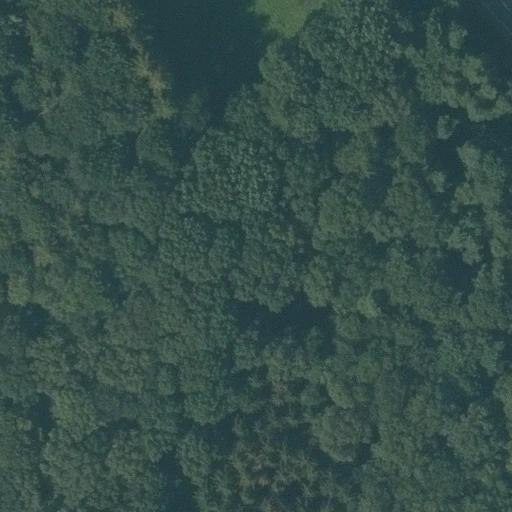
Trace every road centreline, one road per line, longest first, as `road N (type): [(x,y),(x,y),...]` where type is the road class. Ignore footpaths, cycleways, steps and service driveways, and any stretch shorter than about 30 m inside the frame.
road 1 (track): [(226,299),(511,110)]
road 2 (track): [(226,299),(511,419)]
